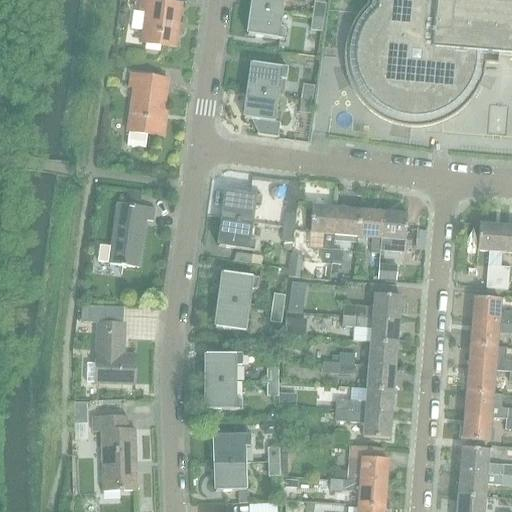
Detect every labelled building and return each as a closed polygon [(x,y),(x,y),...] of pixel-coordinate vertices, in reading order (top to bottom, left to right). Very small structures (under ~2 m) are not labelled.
[(131,28),(143,30),(141,44),(175,48),(181,5),(165,2),(165,0),(144,0),(147,0),(145,13),(133,11),(131,28)] [(253,0),(252,8),(280,12),(282,0),(253,0)] [(382,119),(392,124),(403,127),(414,128),(425,127),(436,124),(446,120),(456,114),(464,107),(472,98),(477,89),(479,85),(474,83),(478,73),(483,75),(484,68),(485,63),(497,64),(497,63),(497,55),(511,56),(511,0),(366,0),(366,5),(357,16),(350,28),(345,41),(343,55),(344,66),(347,77),(351,88),(357,97),(364,106),(372,114),(382,119)] [(314,3),(312,16),(323,18),(325,4),(314,3)] [(280,12),(252,8),(248,36),(283,41),(284,30),(278,29),(280,12)] [(323,18),(312,16),(311,30),(321,31),(323,18)] [(252,65),(249,92),(277,96),(279,80),(285,81),(286,69),(252,65)] [(134,88),(126,146),(144,149),(146,135),(163,137),(165,119),(161,119),(167,80),(131,75),(129,88),(134,88)] [(303,85),(301,99),(312,100),(314,86),(303,85)] [(249,92),(245,120),(259,122),(258,134),(277,137),(281,113),(275,112),(277,96),(249,92)] [(312,100),(301,99),(299,112),(310,114),(312,100)] [(226,192),(222,219),(251,223),(254,208),(259,208),(261,197),(226,192)] [(100,245),(98,263),(138,268),(145,220),(152,222),(154,209),(118,204),(112,246),(100,245)] [(311,207),(309,233),(324,234),(323,249),(324,249),(323,263),(331,264),(333,250),(334,235),(336,209),(311,207)] [(336,209),(334,235),(358,237),(360,211),(336,209)] [(381,239),(383,213),(360,211),(358,237),(381,239)] [(383,213),(381,239),(404,241),(406,215),(383,213)] [(285,214),(283,228),(294,229),(296,215),(285,214)] [(251,223),(222,219),(218,247),(253,252),(255,240),(249,239),(251,223)] [(487,267),(486,278),(508,279),(509,268),(499,267),(500,253),(503,226),(478,224),(476,252),(490,253),(490,257),(489,257),(488,267),(487,267)] [(511,227),(503,226),(500,253),(511,254),(511,227)] [(294,229),(283,228),(281,241),(292,243),(294,229)] [(333,250),(331,264),(341,265),(342,251),(333,250)] [(397,263),(379,263),(379,278),(397,279),(397,263)] [(223,273),(219,301),(248,305),(251,288),(256,289),(258,278),(223,273)] [(508,279),(486,278),(485,289),(507,291),(508,279)] [(343,305),(342,316),(398,321),(400,297),(395,297),(396,287),(369,285),(369,295),(374,295),(373,307),(343,305)] [(274,295),(272,309),(282,310),(284,296),(274,295)] [(474,298),(472,322),(498,324),(511,325),(511,312),(503,312),(502,314),(499,313),(500,300),(474,298)] [(248,305),(219,301),(215,328),(250,333),(252,321),(246,320),(248,305)] [(98,309),(95,382),(135,384),(136,357),(123,356),(125,310),(98,309)] [(282,310),(272,309),(270,322),(281,324),(282,310)] [(398,321),(342,316),(342,327),(371,329),(370,342),(396,344),(398,321)] [(305,335),(306,319),(285,318),(284,333),(305,335)] [(472,322),(470,345),(496,347),(498,324),(472,322)] [(370,342),(368,366),(395,368),(396,344),(370,342)] [(470,345),(468,369),(494,371),(509,372),(511,372),(511,362),(495,361),(496,347),(470,345)] [(206,354),(205,382),(235,382),(235,367),(241,367),(241,355),(206,354)] [(368,366),(366,390),(393,392),(395,368),(368,366)] [(267,369),(267,383),(277,383),(277,369),(267,369)] [(468,369),(466,393),(493,395),(494,371),(468,369)] [(241,382),(235,382),(205,382),(205,410),(240,410),(241,398),(241,382)] [(277,383),(267,383),(267,397),(277,397),(277,383)] [(336,400),(335,411),(365,413),(391,416),(393,392),(366,390),(350,388),(349,401),(336,400)] [(466,393),(464,416),(491,418),(506,419),(511,419),(511,409),(501,409),(502,396),(493,395),(466,393)] [(87,403),(74,403),(74,425),(87,424),(87,403)] [(365,413),(335,411),(334,421),(364,424),(363,437),(389,439),(391,416),(365,413)] [(491,418),(464,416),(463,440),(489,442),(491,418)] [(102,492),(137,491),(135,429),(127,429),(127,417),(92,418),(93,432),(101,432),(102,492)] [(215,435),(215,464),(244,463),(244,447),(250,447),(250,435),(215,435)] [(330,480),(360,483),(386,485),(388,460),(382,459),(382,449),(350,447),(348,481),(330,480)] [(462,448),(460,473),(487,474),(511,476),(511,466),(487,465),(488,450),(462,448)] [(267,449),(268,462),(279,462),(278,449),(267,449)] [(279,462),(268,462),(268,477),(279,476),(279,462)] [(244,463),(215,464),(216,492),(251,491),(251,479),(245,479),(244,463)] [(460,473),(458,496),(485,498),(486,485),(511,486),(511,476),(487,474),(460,473)] [(360,483),(330,480),(329,490),(359,492),(358,507),(384,509),(386,485),(360,483)] [(458,496),(456,511),(483,511),(485,498),(458,496)]
